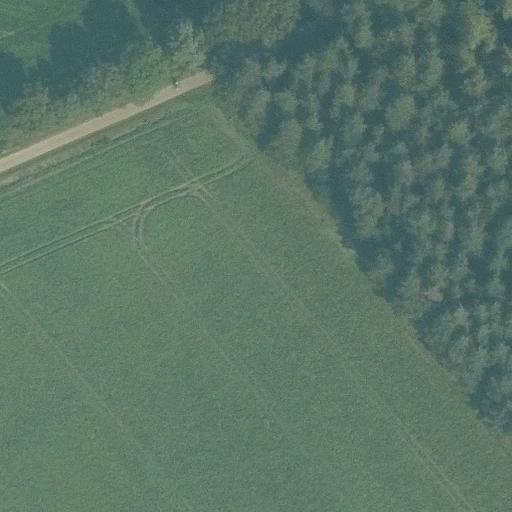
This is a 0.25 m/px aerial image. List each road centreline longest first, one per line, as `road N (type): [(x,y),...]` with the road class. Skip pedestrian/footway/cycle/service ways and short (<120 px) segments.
road 1 (track): [(202,78),(511,443)]
road 2 (unclassified): [(0,167),(369,0)]
